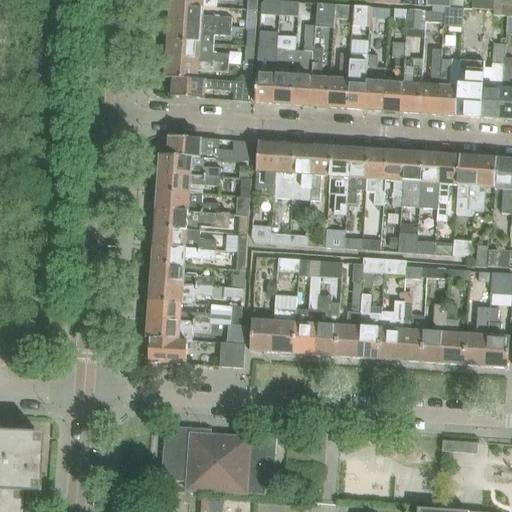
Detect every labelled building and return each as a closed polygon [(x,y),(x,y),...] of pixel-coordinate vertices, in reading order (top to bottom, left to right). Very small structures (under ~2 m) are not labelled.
[(171,0),(171,5),(203,7),(218,8),(218,0),(227,0),(235,1),(235,0),(171,0)] [(248,0),(248,10),(257,11),(257,0),(248,0)] [(445,9),(451,9),(451,0),(427,0),(427,8),(445,9)] [(473,0),(473,10),(486,11),(495,12),(495,0),(473,0)] [(495,17),(508,18),(511,18),(511,0),(495,0),(495,12),(495,17)] [(261,5),(261,15),(281,16),(281,1),(266,1),(261,5)] [(281,1),(281,16),(299,16),(300,4),(300,2),(281,1)] [(317,5),(316,27),(335,28),(335,19),(336,5),(317,4),(317,5)] [(203,7),(171,5),(170,24),(233,28),(234,18),(202,16),(203,7)] [(335,19),(354,20),(355,6),(336,5),(335,19)] [(372,17),(372,8),(355,6),(354,20),(353,27),(371,29),(372,17)] [(372,8),(372,17),(390,19),(391,9),(372,8)] [(395,9),(394,21),(408,22),(409,10),(395,9)] [(462,29),(464,10),(452,9),(446,9),(445,27),(462,29)] [(255,29),(257,11),(248,10),(247,29),(255,29)] [(408,22),(408,29),(422,29),(423,22),(427,23),(427,11),(409,10),(408,22)] [(427,11),(427,23),(444,24),(445,12),(427,11)] [(233,28),(170,24),(169,41),(216,44),(216,36),(232,37),(233,28)] [(296,51),(293,106),(311,107),(315,48),(316,27),(305,26),(303,52),(296,51)] [(247,29),(246,46),(254,47),(255,29),(247,29)] [(278,50),(274,104),(293,106),(296,51),(295,51),(296,38),(279,36),(278,50)] [(406,59),(402,113),(420,114),(422,85),(424,60),(411,59),(413,37),(407,37),(407,43),(406,59)] [(351,51),(348,109),(365,110),(369,56),(370,39),(352,38),(351,51)] [(216,44),(169,41),(167,59),(231,64),(231,54),(215,53),(216,44)] [(393,42),(392,58),(396,58),(406,59),(407,43),(393,42)] [(483,88),(481,118),(483,119),(495,120),(501,120),(505,58),(506,45),(495,44),(493,71),(484,71),(483,88)] [(246,46),(245,65),(253,66),(254,47),(246,46)] [(311,107),(329,108),(331,79),(322,78),(324,49),(315,48),(311,107)] [(259,49),(255,103),(274,104),(278,50),(259,49)] [(422,85),(420,114),(438,115),(442,59),(443,49),(434,49),(431,86),(422,85)] [(331,79),(329,108),(348,109),(351,51),(340,51),(338,79),(331,79)] [(365,110),(384,112),(387,69),(377,69),(378,57),(369,56),(365,110)] [(387,69),(384,112),(402,113),(406,59),(396,58),(395,70),(387,69)] [(461,62),(457,117),(481,118),(483,88),(484,71),(485,60),(461,58),(461,60),(461,62)] [(511,58),(505,58),(501,120),(511,120),(511,58)] [(231,64),(167,59),(166,78),(174,79),(198,79),(199,71),(230,73),(231,64)] [(442,59),(438,115),(457,117),(461,62),(451,62),(451,60),(442,59)] [(252,83),(253,66),(245,65),(243,83),(252,83)] [(234,93),(234,102),(251,103),(252,83),(243,83),(198,79),(174,79),(172,97),(204,100),(205,91),(234,93)] [(168,156),(168,157),(204,159),(253,163),(254,153),(233,151),(219,150),(220,141),(170,137),(168,156)] [(259,143),(256,189),(266,190),(265,198),(275,198),(279,145),(259,143)] [(298,146),(279,145),(275,198),(294,200),(295,175),(298,146)] [(298,146),(295,175),(294,200),(311,201),(312,201),(315,147),(298,146)] [(316,147),(312,201),(320,201),(322,177),(332,177),(334,148),(316,147)] [(332,177),(331,196),(337,196),(336,215),(348,216),(348,204),(352,150),(334,148),(332,177)] [(357,191),(368,192),(368,180),(371,151),(352,150),(348,204),(357,204),(357,191)] [(385,206),(387,181),(389,152),(371,151),(368,180),(368,192),(368,193),(375,194),(375,205),(385,206)] [(389,152),(387,181),(395,182),(394,206),(403,207),(407,153),(389,152)] [(421,208),(425,154),(407,153),(403,207),(421,208)] [(421,208),(440,210),(444,156),(425,154),(421,208)] [(160,155),(159,174),(221,178),(221,169),(204,168),(204,159),(168,157),(168,156),(160,155)] [(459,185),(461,157),(444,156),(440,210),(439,221),(447,222),(448,210),(450,185),(459,185)] [(459,185),(458,198),(467,198),(466,212),(476,213),(479,158),(461,157),(459,185)] [(497,189),(499,159),(479,158),(476,213),(485,213),(486,189),(497,189)] [(502,215),(511,215),(511,160),(499,159),(497,189),(497,190),(504,191),(502,215)] [(249,179),(249,167),(241,167),(240,179),(249,179)] [(159,174),(158,192),(189,194),(190,185),(203,186),(220,188),(221,178),(159,174)] [(242,180),(241,189),(251,190),(252,181),(242,180)] [(158,192),(156,211),(218,215),(219,205),(202,204),(203,195),(189,194),(158,192)] [(237,198),(236,216),(241,217),(250,217),(251,199),(240,198),(237,198)] [(156,211),(155,229),(200,232),(201,228),(227,230),(228,216),(218,215),(156,211)] [(241,217),(239,235),(248,236),(250,217),(241,217)] [(254,226),(253,238),(258,245),(271,246),(272,235),(273,228),(254,226)] [(155,229),(154,247),(216,251),(216,241),(200,240),(200,232),(155,229)] [(328,239),(327,250),(345,251),(346,239),(346,232),(328,231),(328,239)] [(400,248),(400,255),(417,256),(418,243),(419,236),(401,234),(401,239),(400,248)] [(239,235),(238,253),(247,253),(248,236),(239,235)] [(291,236),(272,235),(271,246),(290,247),(291,236)] [(291,236),(290,247),(308,249),(309,238),(291,236)] [(328,239),(309,238),(308,249),(327,250),(328,239)] [(364,240),(346,239),(345,251),(363,252),(364,240)] [(393,239),(392,247),(400,248),(401,239),(393,239)] [(364,240),(363,252),(381,254),(382,242),(364,240)] [(456,245),(456,259),(471,260),(472,243),(456,242),(456,245)] [(418,243),(417,256),(436,258),(437,244),(418,243)] [(456,245),(437,244),(436,258),(456,259),(456,245)] [(154,247),(153,266),(184,268),(184,258),(215,260),(216,251),(154,247)] [(476,260),(476,267),(494,268),(494,265),(492,264),(493,254),(489,253),(489,248),(477,247),(476,260)] [(499,254),(493,254),(492,264),(494,265),(494,268),(510,270),(511,260),(511,252),(499,251),(499,254)] [(238,253),(237,272),(241,272),(246,272),(247,253),(238,253)] [(364,275),(387,276),(388,261),(363,259),(362,266),(365,266),(364,275)] [(279,273),(300,274),(301,261),(280,260),(279,268),(279,273)] [(322,263),(301,261),(300,274),(300,279),(309,279),(307,311),(298,310),(295,355),(315,356),(319,298),(321,278),(322,263)] [(406,269),(406,262),(388,261),(387,276),(405,278),(405,280),(407,281),(408,269),(406,269)] [(322,263),(321,278),(341,280),(342,264),(322,263)] [(153,266),(151,284),(213,288),(213,278),(197,277),(197,275),(183,274),(184,268),(153,266)] [(408,269),(407,280),(421,280),(421,278),(422,270),(408,269)] [(429,280),(450,281),(450,272),(429,270),(429,280)] [(233,276),(232,290),(245,291),(246,272),(241,272),(241,276),(233,276)] [(450,272),(450,281),(464,282),(464,273),(450,272)] [(479,283),(493,283),(494,275),(480,274),(479,283)] [(511,275),(494,275),(493,283),(492,295),(511,296),(511,275)] [(151,284),(150,302),(182,304),(195,305),(196,296),(213,297),(224,298),(244,299),(245,291),(232,290),(213,288),(151,284)] [(340,326),(337,357),(358,359),(363,296),(364,285),(353,285),(351,314),(347,314),(346,327),(340,326)] [(363,296),(359,359),(380,360),(384,313),(384,309),(369,308),(370,297),(363,296)] [(319,298),(315,356),(337,357),(340,326),(341,305),(331,304),(331,298),(319,298)] [(150,302),(149,320),(211,325),(212,315),(181,313),(182,304),(150,302)] [(384,313),(380,360),(402,362),(406,304),(394,304),(393,314),(384,313)] [(212,315),(211,325),(238,327),(242,328),(243,308),(213,306),(212,315)] [(425,332),(423,363),(444,365),(448,307),(434,306),(432,333),(425,332)] [(406,307),(402,362),(423,363),(425,332),(426,319),(412,318),(413,307),(406,307)] [(444,365),(466,366),(467,335),(458,334),(459,322),(455,322),(456,308),(448,307),(444,365)] [(298,310),(276,309),(276,322),(273,353),(295,355),(298,310)] [(468,335),(466,366),(487,368),(491,310),(479,309),(477,336),(468,335)] [(491,310),(487,368),(508,369),(510,338),(500,337),(501,325),(498,325),(499,310),(491,310)] [(149,320),(147,339),(151,339),(188,341),(192,341),(193,333),(211,334),(211,325),(149,320)] [(253,320),(251,352),(273,353),(276,322),(253,320)] [(246,328),(242,328),(238,327),(236,345),(245,345),(246,328)] [(188,341),(151,339),(150,363),(186,365),(188,341)] [(221,344),(220,368),(244,369),(245,351),(245,345),(236,345),(221,344)] [(168,427),(165,427),(162,481),(188,483),(187,491),(247,495),(265,496),(266,488),(273,489),(277,435),(241,432),(241,438),(229,437),(211,436),(212,430),(168,427)] [(26,434),(0,432),(0,511),(19,511),(21,494),(37,494),(40,435),(26,434)] [(443,441),(442,452),(478,454),(478,444),(477,444),(444,441),(443,441)] [(211,511),(212,503),(212,499),(201,498),(200,511),(211,511)]
